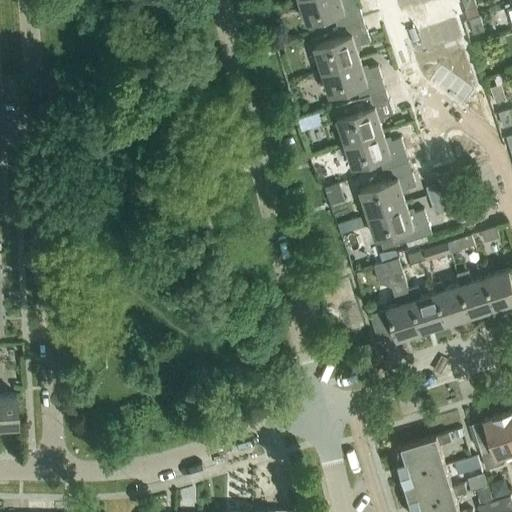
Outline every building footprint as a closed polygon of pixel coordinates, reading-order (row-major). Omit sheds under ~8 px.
[(336,25),(363,16),(357,0),(299,0),(306,21),(332,13),(336,25)] [(462,0),(465,9),(476,5),(474,0),(462,0)] [(479,14),(468,17),(473,33),(484,29),(479,14)] [(322,69),(359,57),(355,45),(370,40),(363,16),(336,25),(339,36),(314,45),(322,69)] [(492,54),(487,38),(476,41),(481,57),(492,54)] [(359,96),(386,88),(378,63),(363,68),(359,57),(322,69),(329,93),(355,85),(359,96)] [(506,96),(501,82),(491,86),(495,100),(506,96)] [(345,141),(382,129),(378,117),(394,112),(386,88),(359,96),(362,108),(337,116),(345,141)] [(511,123),(511,117),(509,106),(498,110),(503,126),(511,123)] [(322,123),(319,113),(300,119),(303,130),(322,123)] [(382,168),(409,160),(401,135),(386,140),(382,129),(345,141),(353,165),(378,157),(382,168)] [(360,188),(368,213),(405,201),(401,188),(416,183),(409,160),(382,168),(386,180),(360,188)] [(134,194),(160,189),(158,177),(132,181),(134,194)] [(405,201),(368,213),(376,236),(401,227),(406,241),(433,232),(424,207),(409,212),(405,201)] [(484,240),(500,235),(496,225),(481,230),(484,240)] [(478,253),(471,232),(457,237),(460,248),(462,247),(465,257),(478,253)] [(428,258),(436,256),(451,251),(447,240),(432,245),(425,248),(428,258)] [(427,258),(424,248),(408,253),(411,263),(427,258)] [(421,329),(409,286),(398,255),(384,260),(375,262),(381,280),(391,284),(397,301),(386,305),(397,337),(421,329)] [(484,274),(494,305),(511,299),(511,275),(509,266),(484,274)] [(494,305),(484,274),(472,278),(469,268),(457,272),(458,274),(457,274),(460,282),(470,313),(494,305)] [(470,313),(460,282),(446,286),(443,279),(434,282),(436,289),(446,321),(470,313)] [(421,329),(446,321),(436,289),(420,294),(417,284),(409,286),(421,329)] [(0,425),(16,424),(14,392),(0,393),(0,425)] [(511,408),(503,411),(511,440),(511,408)] [(504,453),(511,450),(511,440),(503,411),(483,417),(484,419),(484,418),(484,419),(472,423),(487,468),(507,461),(504,453)] [(451,439),(448,430),(398,445),(397,445),(398,461),(413,511),(473,511),(473,508),(460,511),(455,494),(467,490),(464,481),(452,485),(439,443),(451,439)] [(486,481),(482,470),(474,473),(477,484),(486,481)] [(494,511),(511,506),(511,498),(511,493),(478,504),(480,511),(494,511)]
